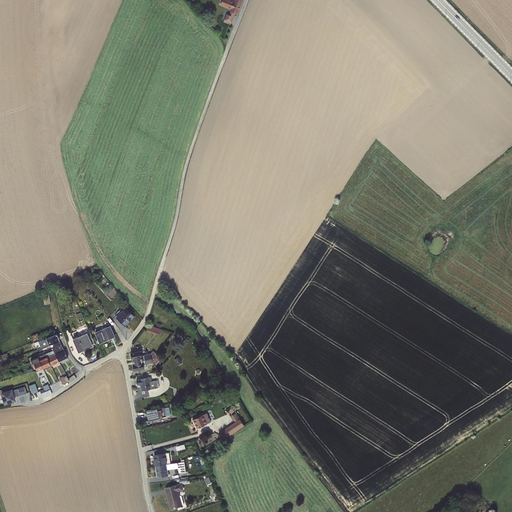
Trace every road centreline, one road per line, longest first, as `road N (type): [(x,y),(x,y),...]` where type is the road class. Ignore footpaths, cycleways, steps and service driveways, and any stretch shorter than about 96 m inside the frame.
road 1 (residential): [(246,0),(187,160),(153,294),(123,350)]
road 2 (residential): [(151,511),(123,350)]
